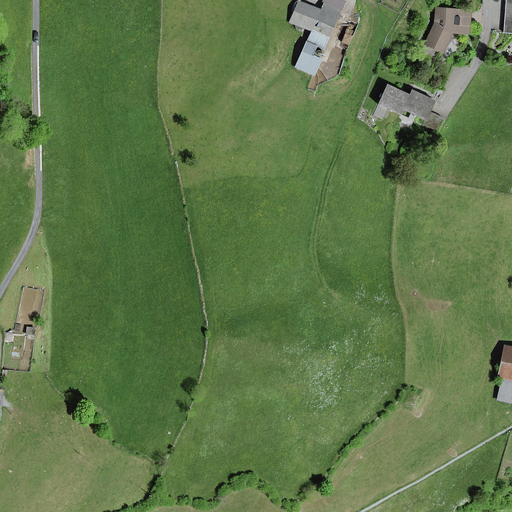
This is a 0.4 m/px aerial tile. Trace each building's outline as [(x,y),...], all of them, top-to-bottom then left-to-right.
[(325,0),(321,10),(300,1),(291,21),(295,23),(297,29),(302,31),(304,27),(312,30),(296,66),(314,73),(320,59),(312,56),(317,46),(322,49),(340,7),(335,5),(336,2),(341,4),(342,0),(325,0)] [(511,0),(505,0),(503,33),(511,33),(511,0)] [(442,52),(451,32),(467,33),(469,11),(436,8),(435,24),(425,45),(442,52)] [(387,108),(400,114),(397,121),(398,121),(409,95),(387,85),(378,104),(387,108)] [(442,117),(429,111),(434,101),(412,90),(409,95),(398,121),(401,115),(403,110),(411,113),(416,116),(425,120),(422,125),(436,131),(442,117)] [(373,115),(382,119),(387,108),(378,104),(373,115)] [(398,121),(411,127),(416,116),(411,113),(408,118),(401,115),(398,121)] [(499,378),(502,378),(511,380),(511,349),(505,348),(499,378)] [(511,380),(502,378),(497,399),(511,402),(511,397),(511,380)]
